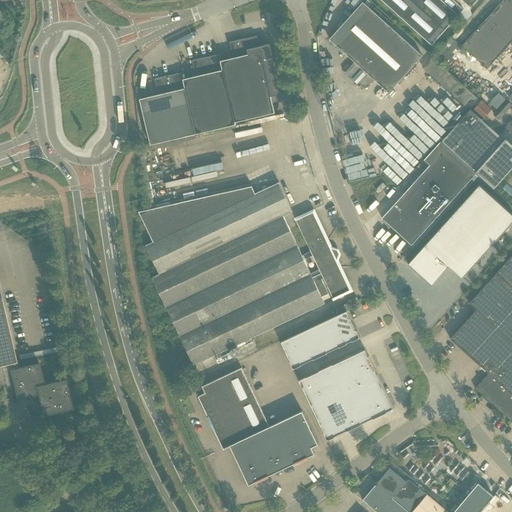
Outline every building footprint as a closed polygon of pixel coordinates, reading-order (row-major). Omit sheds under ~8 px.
[(445,30),(411,0),(381,0),(431,45),(445,30)] [(411,0),(445,30),(458,15),(464,9),(453,0),(411,0)] [(511,0),(503,0),(482,23),(492,32),(511,10),(511,0)] [(329,39),(354,62),(344,73),(352,80),(354,78),(358,81),(357,82),(365,89),(374,79),(388,93),(412,67),(422,56),(362,2),(329,39)] [(487,69),(511,40),(511,10),(492,32),(482,23),(461,46),(487,69)] [(459,39),(464,34),(459,29),(454,34),(459,39)] [(235,122),(265,115),(274,113),(271,96),(259,46),(256,36),(229,42),(233,58),(220,61),(235,122)] [(451,37),(440,51),(451,59),(462,45),(451,37)] [(279,86),(269,44),(259,46),(271,96),(281,94),(281,93),(284,93),(285,91),(283,85),(279,86)] [(196,134),(226,127),(235,125),(235,122),(220,61),(219,54),(192,61),(195,76),(183,79),(196,134)] [(468,110),(478,99),(432,57),(422,68),(468,110)] [(150,145),(160,142),(196,134),(183,79),(181,72),(154,79),(158,95),(139,99),(150,145)] [(499,93),(490,103),(496,109),(505,99),(499,93)] [(482,100),(473,110),(483,119),(492,109),(482,100)] [(506,100),(493,115),(498,120),(511,105),(506,100)] [(429,165),(381,218),(411,245),(471,179),(475,174),(476,173),(494,189),(511,168),(511,145),(483,119),(472,110),(470,108),(440,142),(424,160),(429,165)] [(292,212),(278,182),(255,193),(252,186),(146,210),(138,211),(153,242),(150,243),(149,243),(146,245),(153,260),(159,274),(152,277),(158,290),(194,365),(203,361),(324,303),(321,297),(329,294),(322,279),(323,279),(333,299),(351,291),(337,260),(339,254),(337,250),(331,248),(313,211),(295,219),(310,251),(302,256),(283,216),(284,216),(292,212)] [(380,193),(387,186),(382,182),(376,190),(380,193)] [(511,214),(479,185),(408,264),(432,285),(449,266),(462,278),(511,222),(511,214)] [(511,255),(469,303),(476,310),(450,339),(488,374),(475,389),(511,422),(511,255)] [(0,386),(6,385),(3,371),(17,368),(0,294),(0,386)] [(355,330),(346,311),(333,317),(346,344),(346,343),(352,340),(352,341),(360,337),(356,329),(355,330)] [(339,347),(346,344),(333,317),(320,323),(333,349),(339,347)] [(320,356),(327,353),(327,352),(333,349),(320,323),(307,329),(320,356)] [(313,360),(320,356),(307,329),(294,336),(306,362),(313,359),(313,360)] [(293,369),(301,365),(306,362),(294,336),(281,342),(290,361),(289,361),(293,369)] [(368,356),(365,349),(338,362),(345,375),(372,363),(368,355),(368,356)] [(351,388),(345,375),(338,362),(332,365),(332,364),(325,367),(338,395),(351,388)] [(17,368),(3,371),(6,385),(7,386),(13,385),(16,399),(31,396),(32,396),(39,400),(39,401),(42,415),(62,411),(72,408),(65,379),(44,384),(39,363),(17,368)] [(364,382),(377,376),(374,370),(375,369),(372,363),(345,375),(351,388),(364,382)] [(325,401),(338,395),(325,367),(318,371),(312,374),(325,401)] [(224,449),(230,446),(230,445),(270,427),(269,427),(241,368),(202,386),(205,393),(198,396),(224,449)] [(325,401),(312,374),(306,377),(306,376),(298,380),(302,388),(312,407),(325,401)] [(392,408),(377,376),(364,382),(380,415),(386,411),(392,408)] [(364,382),(351,388),(367,421),(372,418),(373,419),(380,415),(364,382)] [(354,428),(361,424),(360,424),(367,421),(351,388),(338,395),(354,428)] [(347,431),(354,428),(338,395),(325,401),(340,433),(346,430),(347,431)] [(340,433),(325,401),(312,407),(321,426),(324,432),(323,432),(327,440),(335,437),(334,436),(340,433)] [(296,463),(308,457),(315,454),(312,447),(318,444),(314,435),(302,411),(277,423),(296,463)] [(249,485),(256,482),(296,463),(277,423),(269,427),(270,427),(230,445),(230,446),(249,485)] [(406,481),(390,467),(377,482),(378,484),(376,486),(375,485),(373,487),(372,488),(371,488),(370,488),(369,489),(368,490),(367,490),(367,491),(366,492),(366,493),(366,495),(366,496),(366,497),(366,498),(366,499),(367,499),(368,501),(366,504),(376,511),(480,511),(494,497),(478,483),(453,511),(447,511),(408,479),(406,481)]
